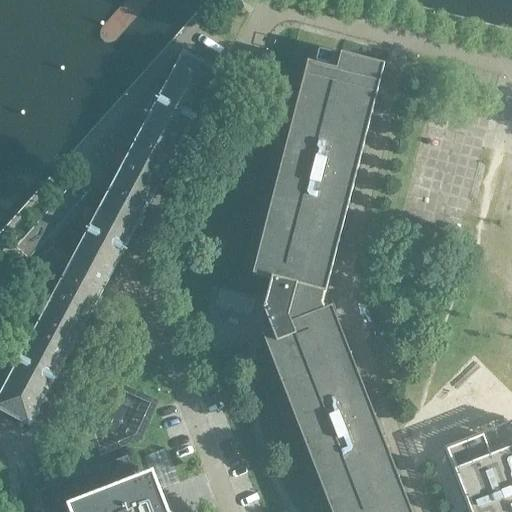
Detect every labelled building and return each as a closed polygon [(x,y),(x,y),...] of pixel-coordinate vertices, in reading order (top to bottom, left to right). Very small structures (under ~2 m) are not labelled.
[(0,410),(29,426),(218,73),(183,54),(0,395),(0,410)] [(411,511),(332,307),(324,310),(322,305),(384,65),(340,54),(336,70),(314,64),(307,62),(252,275),(271,280),(266,297),(263,310),(271,330),(262,334),(330,511),(411,511)] [(0,261),(0,282),(5,288),(22,269),(21,268),(91,189),(78,177),(8,256),(6,254),(0,261)] [(87,206),(86,207),(80,215),(84,218),(91,210),(87,206)] [(394,239),(414,245),(414,247),(426,250),(433,225),(421,222),(420,223),(400,218),(394,239)] [(50,248),(29,271),(40,281),(61,257),(50,248)] [(220,286),(214,309),(250,319),(256,295),(220,286)] [(511,511),(511,446),(490,455),(487,445),(483,435),(446,449),(470,511),(511,511)] [(168,511),(153,472),(135,479),(127,457),(37,492),(44,511),(168,511)]
